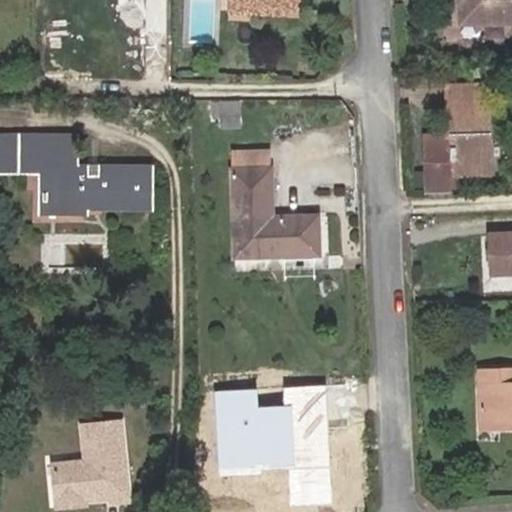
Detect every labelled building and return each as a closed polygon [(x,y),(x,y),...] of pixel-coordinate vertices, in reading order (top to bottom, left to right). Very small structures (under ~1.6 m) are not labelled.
[(273,0),(237,0),(237,10),(273,12),(273,0)] [(295,13),(295,0),(273,0),(273,12),(295,13)] [(511,0),(454,0),(455,8),(461,8),(462,26),(511,24),(511,0)] [(452,126),(493,123),(491,84),(478,85),(479,100),(451,101),(452,126)] [(479,100),(478,85),(451,85),(451,101),(479,100)] [(240,117),(240,103),(221,103),(221,117),(240,117)] [(240,126),(240,117),(221,117),(221,126),(240,126)] [(495,173),(493,123),(452,126),(452,134),(452,138),(456,139),(457,174),(460,174),(495,173)] [(460,193),(460,174),(457,174),(456,139),(452,138),(452,134),(429,135),(432,194),(460,193)] [(81,176),(80,166),(80,136),(0,136),(0,171),(41,172),(42,213),(88,214),(88,209),(153,209),(153,166),(99,166),(100,176),(81,176)] [(233,171),(271,170),(270,149),(232,150),(233,171)] [(99,166),(80,166),(81,176),(100,176),(99,166)] [(271,170),(233,171),(237,256),(318,254),(317,217),(273,218),(271,170)] [(511,233),(492,234),(494,272),(511,271),(511,233)] [(511,369),(480,371),(480,386),(511,384),(511,369)] [(511,384),(480,386),(481,421),(511,419),(511,384)] [(511,419),(481,421),(481,429),(511,427),(511,419)] [(86,462),(53,465),(57,503),(111,498),(111,502),(128,500),(121,422),(83,426),(86,462)]
